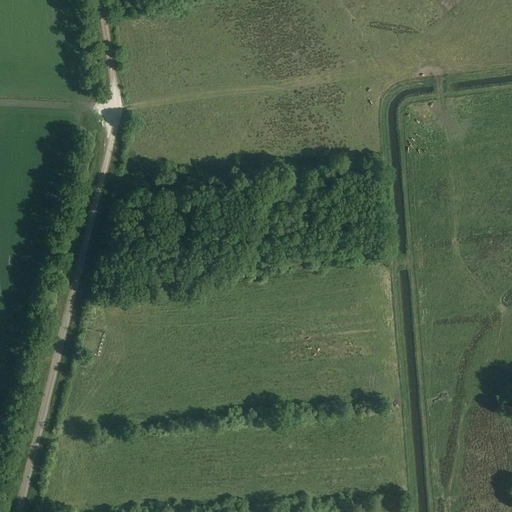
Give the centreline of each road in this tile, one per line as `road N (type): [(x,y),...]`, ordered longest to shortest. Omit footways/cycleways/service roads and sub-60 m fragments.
road 1 (unclassified): [(18,511),(110,142)]
road 2 (track): [(102,0),(116,98),(110,142)]
